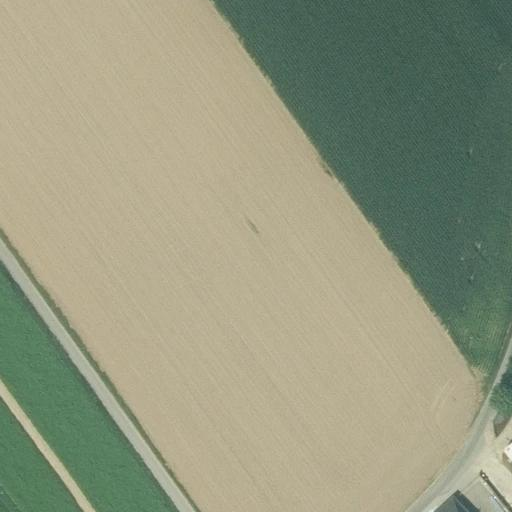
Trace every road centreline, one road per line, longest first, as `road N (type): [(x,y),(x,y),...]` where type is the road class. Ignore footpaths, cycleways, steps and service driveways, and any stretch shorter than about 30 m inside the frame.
road 1 (unclassified): [(187,511),(0,251)]
road 2 (unclassified): [(511,351),(467,445),(414,511)]
